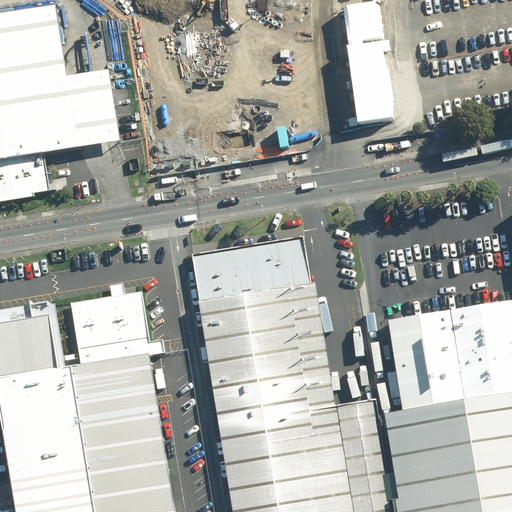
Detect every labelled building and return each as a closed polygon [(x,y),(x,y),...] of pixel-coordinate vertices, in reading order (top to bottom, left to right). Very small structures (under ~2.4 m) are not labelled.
[(276,21),(280,24),(285,26),(290,26),(295,25),(300,21),(302,17),(303,12),(303,6),(300,2),(298,0),(277,0),(275,3),(273,7),(273,12),(274,16),(276,21)] [(439,69),(456,66),(461,99),(511,90),(511,0),(495,0),(430,11),(439,69)] [(67,80),(56,8),(0,17),(0,199),(51,191),(45,155),(120,143),(109,73),(67,80)] [(195,258),(238,511),(390,511),(372,404),(337,410),(315,284),(310,284),(303,240),(195,258)] [(72,369),(95,511),(174,511),(149,356),(165,354),(163,342),(150,344),(142,293),(125,296),(123,285),(111,287),(112,298),(72,305),(80,355),(92,353),(94,365),(72,369)] [(511,511),(511,303),(451,313),(483,511),(511,511)] [(95,511),(72,369),(67,370),(56,307),(49,308),(49,305),(0,312),(0,402),(17,511),(95,511)] [(483,511),(451,313),(389,323),(404,413),(386,416),(400,501),(394,502),(395,511),(483,511)]
